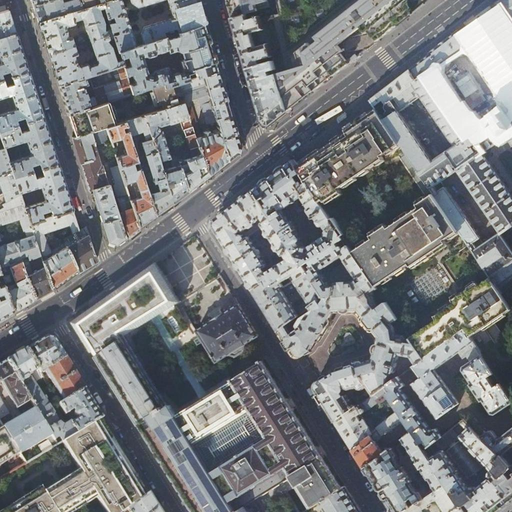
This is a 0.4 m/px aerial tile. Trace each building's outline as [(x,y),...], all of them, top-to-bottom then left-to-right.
[(2,0),(5,6),(0,7),(0,37),(16,33),(10,15),(8,10),(16,8),(13,0),(2,0)] [(31,0),(35,12),(35,13),(38,22),(58,16),(57,12),(61,10),(62,11),(64,11),(64,14),(81,8),(78,0),(70,0),(62,3),(60,0),(31,0)] [(102,2),(107,0),(78,0),(81,8),(102,2)] [(120,0),(107,0),(102,2),(104,7),(111,27),(112,31),(115,30),(114,28),(116,28),(118,33),(113,34),(114,38),(118,50),(119,50),(135,45),(120,0)] [(196,1),(195,0),(130,0),(131,2),(137,7),(159,0),(167,0),(173,17),(143,26),(140,34),(143,43),(165,36),(164,31),(167,30),(168,33),(173,31),(172,29),(176,28),(177,32),(203,24),(196,1)] [(227,0),(232,18),(259,11),(258,9),(269,6),(267,0),(227,0)] [(381,39),(381,28),(394,28),(411,14),(410,12),(406,0),(276,0),(280,13),(261,18),(267,40),(269,43),(274,61),(276,69),(278,73),(280,81),(290,75),(292,83),(282,86),(290,111),(312,93),(349,64),(347,46),(351,39),(370,34),(376,43),(381,39)] [(430,53),(431,54),(425,58),(398,79),(371,99),(376,106),(384,101),(387,105),(386,106),(386,107),(387,109),(388,110),(389,110),(387,113),(384,115),(383,114),(382,115),(489,275),(500,292),(511,284),(511,250),(500,234),(511,226),(511,195),(487,158),(490,156),(491,151),(489,149),(500,141),(501,142),(505,140),(511,135),(511,0),(501,0),(498,2),(498,3),(459,32),(458,31),(442,43),(430,53)] [(102,2),(81,8),(64,14),(58,16),(38,22),(46,45),(48,53),(74,45),(72,37),(71,36),(68,37),(66,28),(67,25),(69,25),(73,24),(74,23),(74,21),(80,19),(82,19),(83,20),(90,40),(112,33),(112,31),(111,27),(105,29),(103,24),(103,22),(101,15),(100,15),(98,9),(104,7),(102,2)] [(247,69),(274,61),(269,43),(256,47),(252,33),(259,31),(261,39),(263,41),(267,40),(261,18),(259,11),(255,12),(232,18),(236,33),(235,35),(237,43),(239,50),(242,52),(247,69)] [(150,87),(164,82),(165,87),(172,85),(189,80),(187,73),(194,71),(196,78),(202,76),(217,71),(210,47),(203,24),(177,32),(178,35),(167,38),(166,36),(165,36),(143,43),(135,45),(119,50),(121,57),(127,55),(130,65),(124,66),(127,74),(132,72),(135,82),(130,84),(133,93),(150,87)] [(17,39),(16,33),(0,37),(0,60),(1,63),(0,63),(0,80),(3,80),(1,73),(9,71),(11,77),(28,72),(22,54),(17,39)] [(113,34),(112,33),(90,40),(96,60),(96,61),(95,63),(88,65),(87,63),(81,65),(80,66),(77,64),(74,55),(76,54),(77,53),(74,45),(48,53),(53,68),(59,85),(123,64),(121,59),(116,61),(111,45),(110,44),(108,40),(114,38),(113,34)] [(347,46),(349,64),(352,60),(371,46),(376,43),(370,34),(351,39),(347,46)] [(276,69),(274,61),(247,69),(257,102),(261,116),(262,116),(263,120),(266,124),(271,126),(279,119),(290,111),(282,86),(280,81),(278,73),(272,75),(270,70),(276,69)] [(124,66),(123,64),(59,85),(65,105),(68,114),(91,107),(84,86),(92,84),(97,100),(94,101),(95,105),(108,101),(133,93),(130,84),(127,74),(124,66)] [(222,89),(217,71),(202,76),(213,110),(217,109),(218,115),(215,116),(228,160),(231,157),(237,153),(239,146),(233,125),(230,114),(222,89)] [(0,97),(11,94),(16,109),(0,113),(0,135),(4,147),(26,140),(30,155),(9,162),(12,171),(14,177),(33,171),(31,165),(39,162),(41,168),(58,163),(52,145),(46,128),(41,113),(37,98),(30,78),(28,72),(11,77),(13,83),(5,86),(3,80),(0,80),(0,97)] [(189,80),(172,85),(178,103),(184,101),(196,138),(208,175),(219,166),(228,160),(215,116),(213,110),(202,76),(196,78),(189,80)] [(164,82),(150,87),(156,105),(161,103),(162,109),(164,109),(163,108),(178,103),(172,85),(165,87),(164,82)] [(108,101),(95,105),(91,107),(68,114),(70,120),(75,137),(90,132),(106,127),(115,124),(108,101)] [(186,136),(193,157),(186,159),(185,157),(179,159),(179,160),(188,191),(200,182),(208,175),(196,138),(184,101),(178,103),(163,108),(164,109),(162,109),(145,115),(155,150),(158,160),(168,158),(170,159),(171,159),(172,156),(170,156),(168,156),(161,132),(159,132),(158,126),(167,123),(168,125),(169,125),(169,124),(180,120),(186,136)] [(316,156),(298,167),(299,168),(355,254),(379,290),(380,291),(389,305),(397,317),(407,331),(489,275),(382,115),(377,107),(368,113),(363,116),(366,122),(344,137),(316,156)] [(145,115),(125,121),(129,136),(143,131),(146,140),(141,142),(143,150),(145,154),(155,150),(145,115)] [(115,124),(106,127),(109,138),(110,141),(121,138),(126,154),(115,157),(117,164),(124,183),(135,179),(138,188),(145,185),(129,136),(125,121),(115,124)] [(106,127),(90,132),(94,142),(109,138),(106,127)] [(90,132),(75,137),(72,138),(81,164),(89,190),(94,189),(107,185),(94,142),(90,132)] [(4,148),(0,149),(0,176),(12,171),(9,162),(4,148)] [(153,180),(145,154),(143,150),(140,151),(150,181),(153,180)] [(155,150),(145,154),(153,180),(157,191),(153,192),(148,194),(155,215),(161,211),(172,204),(158,160),(155,150)] [(168,158),(158,160),(172,204),(180,197),(188,191),(179,160),(177,160),(171,159),(170,159),(172,167),(164,170),(163,167),(168,158)] [(254,190),(308,272),(315,282),(324,276),(324,275),(321,271),(342,256),(346,261),(355,254),(299,168),(298,167),(293,160),(286,165),(263,183),(262,184),(254,190)] [(58,163),(41,168),(43,175),(35,177),(33,171),(14,177),(19,193),(40,186),(45,200),(24,207),(30,224),(46,218),(43,212),(53,209),(55,215),(72,209),(68,194),(61,174),(58,163)] [(129,200),(124,183),(117,164),(110,166),(115,183),(113,186),(122,211),(117,213),(124,237),(125,240),(131,235),(139,230),(138,228),(129,200)] [(14,177),(12,171),(0,176),(0,207),(3,206),(2,204),(20,193),(19,193),(14,177)] [(117,213),(107,185),(94,189),(98,204),(109,241),(116,243),(121,239),(124,237),(117,213)] [(145,185),(138,188),(141,197),(129,200),(138,228),(138,227),(144,223),(155,215),(148,194),(145,185)] [(308,272),(254,190),(230,208),(215,219),(214,227),(218,234),(235,261),(253,290),(265,282),(268,287),(280,280),(281,282),(294,274),(297,279),(308,272)] [(0,272),(1,274),(2,278),(13,311),(14,311),(27,303),(38,297),(52,288),(42,261),(30,224),(24,207),(20,193),(2,204),(3,206),(0,207),(0,272)] [(30,224),(42,261),(52,288),(66,279),(76,271),(77,271),(66,247),(65,243),(51,251),(45,233),(70,225),(73,234),(79,231),(78,226),(72,209),(55,215),(46,218),(30,224)] [(79,231),(73,234),(65,239),(65,243),(66,247),(77,271),(78,272),(87,267),(97,261),(92,245),(86,227),(79,231)] [(372,294),(379,290),(355,254),(346,261),(345,261),(356,278),(351,282),(335,283),(334,285),(330,286),(329,284),(324,276),(315,282),(321,291),(324,296),(321,298),(323,301),(330,303),(334,311),(357,310),(362,315),(360,317),(372,331),(373,330),(378,336),(376,343),(372,359),(363,362),(362,359),(354,362),(358,376),(361,375),(367,386),(373,394),(383,387),(387,385),(389,383),(386,380),(387,376),(389,373),(391,371),(394,373),(400,355),(411,357),(416,364),(425,358),(411,338),(409,339),(407,339),(404,335),(398,334),(397,335),(396,335),(395,327),(391,322),(397,317),(389,305),(381,310),(375,302),(374,298),(372,294)] [(196,511),(232,511),(244,505),(293,475),(313,506),(321,501),(342,488),(321,455),(319,456),(316,450),(318,449),(292,407),(288,409),(284,404),(288,401),(262,360),(229,380),(217,362),(198,330),(160,270),(158,272),(154,266),(149,269),(130,282),(132,285),(120,293),(107,303),(105,300),(89,311),(74,322),(91,351),(93,350),(95,354),(97,356),(95,357),(97,360),(99,359),(113,382),(133,413),(140,423),(147,434),(152,441),(168,466),(193,506),(196,511)] [(0,273),(1,274),(0,272),(0,318),(4,316),(13,311),(2,278),(0,278),(0,280),(0,282),(0,273)] [(315,282),(308,272),(297,279),(294,281),(298,288),(307,301),(310,306),(320,299),(316,294),(321,291),(315,282)] [(500,292),(489,275),(407,331),(411,338),(425,358),(465,329),(470,337),(511,309),(500,292)] [(284,286),(281,282),(280,280),(268,287),(265,282),(253,290),(264,307),(279,331),(287,324),(310,306),(307,301),(294,309),(286,296),(298,288),(294,281),(284,286)] [(321,298),(320,299),(310,306),(314,311),(309,319),(303,318),(301,322),(303,324),(298,327),(299,328),(297,329),(291,330),(291,329),(290,329),(287,324),(279,331),(286,342),(294,355),(296,357),(299,357),(300,357),(304,355),(306,353),(307,354),(313,351),(312,349),(317,340),(319,342),(332,319),(330,318),(334,311),(330,303),(323,301),(321,298)] [(239,304),(198,330),(217,362),(230,353),(237,356),(244,351),(246,344),(251,341),(259,336),(239,304)] [(473,342),(470,337),(465,329),(425,358),(416,364),(414,366),(422,377),(413,384),(438,418),(459,403),(434,370),(458,353),(473,342)] [(37,342),(26,349),(45,382),(46,384),(51,381),(61,396),(56,399),(59,404),(85,389),(75,373),(59,348),(54,339),(46,337),(37,342)] [(473,342),(458,353),(463,359),(467,357),(471,363),(482,355),(473,342)] [(51,434),(54,439),(59,436),(62,441),(77,433),(70,422),(70,421),(62,425),(59,423),(45,399),(44,400),(29,377),(27,378),(25,375),(30,373),(36,381),(37,380),(38,383),(41,381),(42,383),(45,382),(26,349),(16,355),(6,361),(30,400),(35,408),(42,419),(44,423),(51,434)] [(511,398),(482,355),(471,363),(464,367),(463,370),(472,383),(471,385),(482,402),(484,401),(492,414),(496,414),(511,403),(511,398)] [(0,418),(8,413),(0,399),(0,382),(1,382),(17,408),(30,400),(6,361),(0,364),(0,418)] [(363,389),(367,386),(361,375),(358,376),(354,362),(337,367),(337,370),(334,370),(320,380),(317,383),(316,384),(315,385),(315,387),(315,389),(316,391),(322,401),(335,421),(356,407),(354,404),(347,393),(346,393),(347,388),(350,389),(358,387),(359,388),(360,389),(362,389),(363,389)] [(389,383),(387,385),(391,391),(387,393),(389,396),(398,409),(404,419),(412,431),(421,444),(425,441),(429,446),(442,436),(436,428),(432,431),(401,389),(405,386),(399,377),(389,383)] [(387,393),(383,387),(373,394),(358,406),(360,409),(361,409),(363,409),(364,410),(378,400),(380,403),(389,396),(387,393)] [(85,389),(59,404),(65,413),(74,408),(73,411),(74,412),(74,414),(76,416),(77,417),(78,417),(70,422),(77,433),(96,421),(103,418),(94,403),(92,401),(85,389)] [(358,406),(356,407),(335,421),(342,434),(353,450),(373,434),(377,440),(380,438),(404,419),(398,409),(371,431),(359,413),(360,412),(361,413),(362,413),(363,412),(364,410),(363,409),(361,409),(360,409),(358,406)] [(36,423),(42,419),(35,408),(3,426),(11,438),(17,434),(19,438),(13,442),(20,452),(51,434),(44,423),(38,426),(36,423)] [(403,438),(412,431),(404,419),(380,438),(383,442),(385,440),(388,443),(401,434),(403,438)] [(464,419),(442,436),(429,446),(425,450),(447,484),(466,511),(500,511),(507,507),(511,502),(511,465),(503,455),(502,455),(501,455),(482,437),(464,419)] [(96,421),(77,433),(62,441),(79,469),(44,491),(56,511),(67,511),(95,495),(105,511),(122,511),(128,508),(143,497),(129,473),(116,453),(96,421)] [(0,458),(9,453),(12,457),(20,452),(13,442),(11,438),(3,426),(3,425),(0,426),(0,458)] [(490,430),(482,437),(501,455),(502,455),(503,455),(511,447),(511,465),(511,429),(499,439),(493,431),(490,430)] [(412,431),(403,438),(403,439),(436,487),(438,490),(447,484),(425,450),(421,444),(412,431)] [(376,442),(377,440),(373,434),(353,450),(359,460),(364,468),(384,453),(376,442)] [(384,453),(364,468),(369,476),(371,475),(376,482),(377,484),(381,489),(392,507),(389,508),(391,511),(402,511),(438,490),(436,487),(427,492),(425,488),(421,491),(417,489),(412,481),(414,480),(403,464),(401,465),(397,458),(397,454),(392,447),(384,453)] [(466,511),(447,484),(438,490),(402,511),(466,511)] [(342,488),(321,501),(327,511),(362,511),(356,502),(346,486),(342,488)] [(56,511),(44,491),(43,488),(4,511),(56,511)] [(143,497),(128,508),(130,511),(161,511),(152,498),(149,493),(143,497)]
